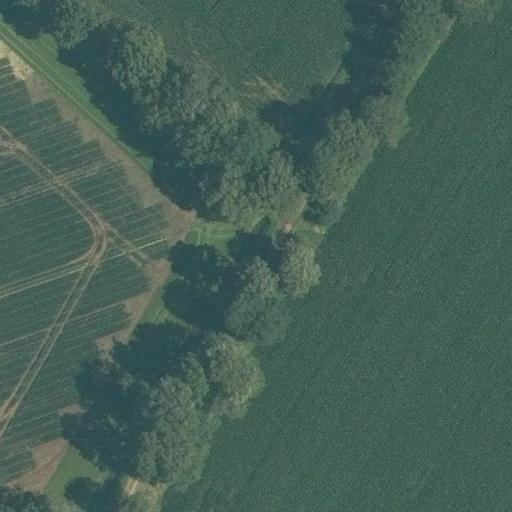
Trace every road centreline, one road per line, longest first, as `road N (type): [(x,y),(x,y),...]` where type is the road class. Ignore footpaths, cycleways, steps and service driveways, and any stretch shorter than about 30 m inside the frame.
road 1 (track): [(294,214),(117,511)]
road 2 (track): [(294,214),(55,0)]
road 3 (track): [(432,0),(294,214)]
